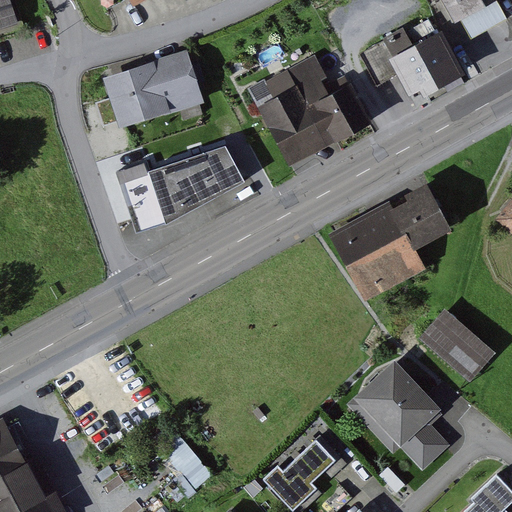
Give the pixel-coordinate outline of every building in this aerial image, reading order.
[(16,0),(0,0),(0,34),(26,25),(16,0)] [(454,0),(473,34),(511,11),(511,5),(509,0),(454,0)] [(378,87),(406,72),(423,103),(471,78),(450,38),(420,53),(409,31),(361,55),(378,87)] [(196,54),(109,82),(124,131),(211,103),(196,54)] [(332,75),(264,110),(294,169),(341,145),(343,150),(385,128),(362,83),(342,93),(332,75)] [(145,166),(118,177),(139,236),(257,181),(239,149),(149,178),(145,166)] [(436,186),(342,238),(376,299),(434,267),(426,254),(463,233),(436,186)] [(511,205),(497,224),(511,236),(511,205)] [(448,310),(421,341),(474,386),(501,355),(448,310)] [(392,362),(347,408),(399,458),(404,453),(423,472),(450,445),(430,426),(444,412),(392,362)] [(0,427),(0,487),(41,464),(15,419),(0,427)] [(156,451),(184,496),(214,478),(186,433),(156,451)] [(315,433),(266,481),(297,511),(298,511),(346,464),(315,433)] [(0,508),(2,511),(69,511),(41,464),(0,487),(0,508)] [(511,511),(511,490),(496,475),(460,511),(511,511)]
